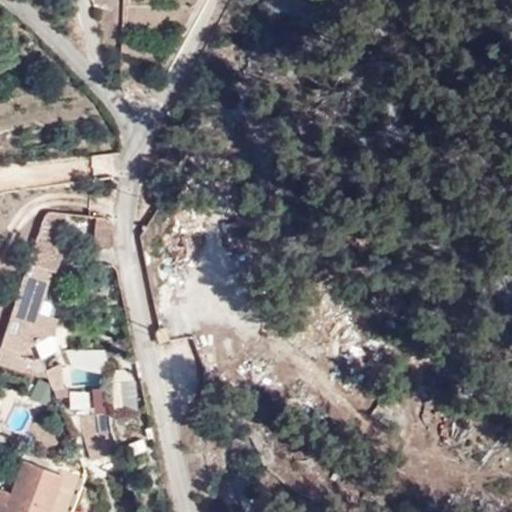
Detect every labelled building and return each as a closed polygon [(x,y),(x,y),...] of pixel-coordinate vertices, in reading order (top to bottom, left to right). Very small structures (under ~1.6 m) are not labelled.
[(30,261),(0,342),(0,363),(22,371),(33,335),(51,338),(58,319),(40,310),(52,270),(30,261)] [(298,310),(342,355),(366,331),(322,286),(298,310)] [(104,381),(101,346),(61,350),(64,384),(104,381)] [(109,385),(90,385),(90,410),(109,410),(109,385)] [(81,436),(93,459),(117,451),(108,412),(80,415),(81,436)] [(72,511),(86,468),(36,456),(25,502),(5,498),(1,511),(72,511)]
